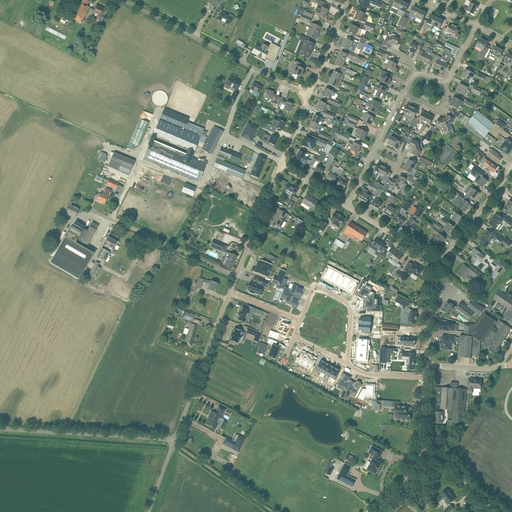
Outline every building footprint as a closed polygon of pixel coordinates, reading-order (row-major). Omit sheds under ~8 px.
[(89,2),(85,0),(83,0),(74,17),(82,20),(88,7),(86,6),(89,2)] [(213,0),(211,5),(219,9),(223,0),(213,0)] [(369,0),(362,0),(360,7),(366,9),(369,3),(370,4),(371,1),(369,0)] [(391,11),(396,14),(402,1),(400,0),(400,1),(398,0),(395,0),(392,6),(393,7),(391,11)] [(405,13),(409,4),(409,5),(405,3),(402,1),(396,14),(397,14),(398,12),(400,13),(402,11),(405,13)] [(468,9),(464,6),(462,10),(466,12),(467,11),(473,14),(477,7),(471,3),(468,9)] [(103,18),(102,17),(106,10),(96,5),(92,12),(94,17),(96,19),(95,20),(100,23),(100,22),(102,22),(103,18)] [(318,6),(315,14),(320,16),(325,18),(328,10),(324,8),(323,8),(318,6)] [(410,15),(415,17),(419,9),(417,8),(417,9),(414,7),(413,7),(410,15)] [(301,9),(297,18),(300,19),(300,20),(310,23),(312,18),(303,15),(304,11),(301,9)] [(415,17),(422,21),(426,13),(426,12),(426,13),(422,11),(419,9),(415,17)] [(361,22),(365,23),(366,22),(369,15),(358,11),(355,19),(361,22)] [(220,15),(217,20),(221,22),(221,21),(229,25),(231,20),(232,19),(233,16),(229,14),(228,16),(221,13),(220,15)] [(433,26),(436,17),(434,16),(434,17),(431,15),(425,26),(425,27),(426,27),(431,29),(433,26)] [(440,19),(436,17),(433,26),(440,29),(443,21),(439,19),(440,19)] [(409,19),(405,18),(401,26),(400,30),(402,30),(403,28),(404,28),(409,19)] [(373,31),(375,26),(366,22),(365,23),(364,27),(366,28),(372,30),(373,31)] [(312,24),(307,36),(313,39),(313,38),(316,39),(321,28),(312,24)] [(443,29),(451,33),(455,26),(451,24),(450,27),(448,26),(447,28),(444,26),(443,29)] [(352,25),(349,32),(359,37),(362,29),(352,25)] [(455,26),(451,33),(459,37),(461,34),(458,33),(459,31),(457,30),(458,28),(455,26)] [(397,28),(396,30),(402,33),(401,35),(400,39),(402,40),(404,37),(406,34),(406,33),(403,31),(402,30),(400,30),(397,28)] [(392,45),(387,33),(386,33),(388,39),(385,40),(383,46),(389,49),(391,46),(392,45)] [(400,40),(396,38),(397,35),(393,34),(388,36),(387,33),(392,45),(394,45),(397,46),(400,40)] [(299,55),(308,58),(314,45),(310,43),(307,42),(308,39),(300,36),(299,40),(302,41),(304,42),(299,55)] [(410,46),(408,51),(414,54),(417,49),(420,50),(422,45),(424,41),(418,38),(415,45),(411,43),(410,46)] [(354,52),(357,44),(346,39),(343,47),(354,52)] [(483,60),(489,48),(486,47),(488,43),(480,39),(476,47),(482,50),(477,57),(483,60)] [(362,51),(365,44),(360,41),(357,48),(362,51)] [(439,50),(443,52),(445,47),(439,44),(440,43),(436,41),(435,46),(437,47),(440,49),(439,50)] [(253,51),(252,53),(259,56),(260,56),(259,57),(261,58),(261,57),(264,59),(264,58),(267,59),(270,54),(276,58),(280,48),(274,45),(271,51),(268,49),(268,48),(267,47),(265,46),(264,45),(264,46),(263,45),(263,46),(262,46),(262,48),(261,50),(256,47),(255,47),(254,49),(255,49),(253,51)] [(495,58),(497,60),(498,59),(499,59),(499,58),(503,51),(495,47),(490,57),(495,59),(495,58)] [(422,52),(418,60),(424,62),(430,50),(427,49),(425,53),(422,52)] [(430,50),(424,62),(429,65),(433,57),(434,58),(436,55),(432,53),(432,51),(430,50)] [(341,52),(338,59),(345,62),(347,59),(350,60),(350,59),(360,63),(362,58),(348,52),(347,54),(341,52)] [(445,57),(446,55),(447,54),(444,52),(442,56),(443,56),(442,58),(438,56),(436,59),(437,59),(433,67),(439,70),(445,57)] [(445,57),(439,70),(444,73),(448,65),(445,63),(447,58),(445,57)] [(493,64),(492,64),(490,68),(493,69),(496,70),(502,59),(499,58),(499,59),(498,59),(497,60),(497,61),(496,60),(493,64)] [(347,67),(344,66),(345,62),(338,59),(336,65),(346,70),(347,67)] [(291,68),(295,70),(292,77),(296,79),(297,76),(301,77),(304,69),(300,68),(302,64),(294,61),(291,68)] [(397,64),(389,61),(387,66),(384,64),(382,68),(385,70),(386,69),(395,73),(397,70),(395,69),(397,64)] [(382,78),(380,81),(389,85),(391,81),(390,81),(391,79),(386,76),(388,73),(389,74),(389,73),(382,70),(379,77),(382,78)] [(465,70),(462,77),(469,81),(471,77),(473,79),(475,75),(465,70)] [(342,82),(344,76),(340,74),(334,71),(331,78),(342,82)] [(489,78),(479,72),(477,76),(485,80),(488,81),(489,78)] [(365,76),(361,83),(366,85),(370,78),(369,78),(367,77),(365,76)] [(237,90),(241,82),(236,79),(236,81),(229,77),(224,87),(229,90),(230,87),(237,90)] [(342,82),(331,78),(329,84),(335,87),(339,89),(342,82)] [(250,90),(259,95),(262,87),(257,85),(258,84),(254,82),(250,90)] [(375,86),(374,89),(385,94),(388,89),(383,87),(379,85),(380,84),(377,82),(375,86)] [(361,83),(358,90),(363,92),(366,85),(361,83)] [(459,86),(456,91),(464,95),(466,92),(469,93),(471,90),(468,88),(460,84),(459,85),(460,85),(459,87),(459,86)] [(241,98),(245,100),(250,91),(246,89),(241,98)] [(326,89),(323,96),(329,99),(331,99),(331,98),(333,95),(334,96),(335,93),(332,91),(326,89)] [(374,89),(370,96),(371,96),(377,99),(378,98),(382,100),(383,98),(385,98),(386,95),(385,95),(385,94),(374,89)] [(265,97),(263,101),(267,102),(268,101),(271,102),(278,105),(279,103),(281,98),(275,96),(275,95),(273,94),(274,92),(267,90),(266,95),(265,97)] [(453,97),(450,105),(457,109),(456,111),(459,113),(462,107),(462,106),(463,102),(453,97)] [(333,99),(331,104),(340,107),(342,103),(333,99)] [(368,101),(367,103),(378,109),(381,103),(376,101),(373,99),(371,102),(368,101)] [(285,106),(283,110),(289,112),(292,104),(282,100),(280,104),(285,106)] [(321,114),(327,117),(333,119),(335,115),(324,111),(325,108),(329,110),(331,106),(320,102),(317,109),(322,111),(321,114)] [(367,103),(366,106),(369,107),(368,110),(371,112),(376,114),(378,109),(367,103)] [(404,111),(403,112),(406,114),(405,117),(408,118),(413,107),(407,104),(404,111)] [(413,107),(408,118),(410,119),(411,116),(414,118),(416,114),(418,109),(413,107)] [(198,134),(197,135),(160,120),(154,134),(195,151),(204,129),(187,122),(189,119),(164,108),(160,118),(198,134)] [(139,118),(145,120),(146,118),(151,119),(153,115),(142,111),(139,118)] [(419,118),(419,120),(422,121),(420,124),(423,125),(428,114),(423,111),(420,116),(419,118)] [(483,140),(484,139),(491,144),(495,140),(488,133),(495,125),(478,111),(471,119),(469,118),(463,126),(483,140)] [(365,118),(363,122),(370,126),(374,118),(364,113),(362,117),(365,118)] [(428,114),(423,125),(425,126),(427,123),(430,125),(432,121),(434,117),(428,114)] [(315,115),(312,122),(322,127),(322,125),(318,124),(320,121),(323,123),(325,119),(315,115)] [(358,119),(352,116),(351,117),(347,115),(345,119),(356,124),(358,119)] [(452,124),(455,119),(446,115),(445,118),(442,119),(447,130),(448,132),(449,132),(448,130),(450,129),(449,125),(451,124),(451,123),(452,124)] [(333,119),(327,117),(325,121),(335,125),(336,124),(338,125),(339,122),(333,119)] [(262,128),(274,134),(276,129),(274,128),(275,127),(276,127),(282,130),(285,122),(279,120),(274,118),(272,121),(273,122),(272,126),(271,125),(265,123),(263,128),(262,128)] [(447,130),(442,119),(439,118),(436,125),(442,128),(443,128),(445,133),(448,132),(447,130)] [(129,142),(139,146),(149,123),(139,119),(129,142)] [(356,124),(345,119),(344,122),(348,123),(347,124),(355,128),(356,124)] [(495,124),(503,130),(504,129),(503,129),(506,126),(498,120),(497,121),(496,124),(495,123),(495,124)] [(248,122),(241,136),(251,141),(252,140),(251,139),(253,134),(255,135),(258,128),(248,123),(248,122)] [(322,127),(312,122),(309,128),(319,132),(322,127)] [(202,149),(212,154),(224,131),(215,125),(202,149)] [(359,134),(357,138),(364,141),(367,133),(358,128),(356,133),(359,134)] [(337,131),(335,135),(350,142),(354,143),(357,144),(359,141),(337,131)] [(405,142),(410,133),(407,131),(406,134),(403,139),(402,138),(400,141),(397,139),(393,147),(398,150),(402,142),(405,144),(405,143),(405,142)] [(274,145),(278,138),(272,135),(268,133),(266,132),(264,136),(270,139),(268,142),(274,145)] [(423,146),(422,144),(418,145),(418,143),(413,141),(413,140),(411,138),(413,134),(410,133),(405,142),(405,143),(409,145),(408,146),(412,148),(412,150),(422,146),(423,146)] [(329,141),(322,138),(316,135),(314,139),(318,141),(317,143),(320,144),(320,142),(321,143),(327,145),(327,144),(327,143),(329,141)] [(387,144),(393,147),(397,139),(391,136),(387,144)] [(316,143),(316,141),(306,137),(302,145),(313,150),(316,143)] [(450,145),(454,147),(460,139),(457,137),(450,145)] [(491,144),(484,139),(483,140),(480,143),(488,149),(491,144)] [(500,149),(508,154),(511,148),(511,147),(511,146),(511,144),(506,140),(505,142),(500,149)] [(151,141),(143,159),(199,182),(206,163),(151,141)] [(347,144),(345,148),(358,154),(361,146),(357,144),(354,143),(350,142),(349,145),(347,144)] [(328,155),(333,147),(327,144),(327,145),(317,160),(322,162),(327,154),(328,155)] [(411,154),(418,157),(420,152),(420,150),(423,149),(423,146),(422,146),(412,150),(413,151),(411,154)] [(447,149),(441,157),(446,160),(452,152),(454,154),(456,151),(453,148),(452,149),(449,146),(446,149),(447,149)] [(245,170),(224,161),(225,158),(238,163),(241,156),(221,148),(213,168),(241,179),(245,170)] [(491,149),(487,155),(498,164),(501,159),(497,155),(497,154),(491,149)] [(299,151),(296,159),(302,162),(302,163),(308,166),(309,164),(313,166),(317,160),(313,158),(311,161),(304,158),(306,154),(299,151)] [(129,171),(133,161),(114,153),(110,163),(123,168),(121,173),(127,175),(129,171)] [(258,155),(250,175),(258,178),(266,158),(258,155)] [(327,170),(333,160),(330,157),(325,165),(324,164),(321,168),(318,166),(316,168),(315,168),(313,171),(318,174),(318,173),(321,175),(325,169),(327,170)] [(408,159),(405,165),(413,169),(416,163),(408,159)] [(337,162),(333,160),(327,170),(330,172),(332,170),(337,162)] [(494,173),(497,168),(491,163),(490,163),(488,162),(485,166),(494,173)] [(370,171),(375,174),(374,174),(378,176),(379,174),(383,166),(380,164),(379,166),(377,164),(374,170),(371,169),(370,171)] [(413,169),(405,165),(403,170),(410,174),(413,169)] [(383,166),(379,174),(384,176),(382,181),(386,183),(389,178),(386,177),(389,171),(387,170),(388,168),(383,166)] [(474,181),(483,188),(487,181),(482,177),(485,174),(475,166),(472,171),(469,168),(468,169),(470,171),(471,174),(477,178),(474,181)] [(336,172),(332,170),(330,172),(327,178),(327,179),(327,180),(329,181),(330,181),(334,183),(338,177),(339,177),(344,169),(340,167),(336,172)] [(396,180),(399,189),(400,189),(402,195),(405,194),(406,193),(405,189),(408,188),(406,184),(404,184),(407,179),(400,176),(398,179),(396,180)] [(346,179),(343,177),(337,185),(344,190),(349,182),(346,180),(346,179)] [(397,190),(399,189),(396,180),(395,180),(392,178),(389,185),(393,187),(394,188),(397,187),(397,190)] [(116,189),(118,184),(109,180),(107,185),(116,189)] [(192,195),(194,186),(182,183),(180,192),(192,195)] [(377,192),(379,188),(374,186),(371,184),(369,183),(367,187),(377,192)] [(387,191),(389,186),(386,184),(383,190),(386,192),(387,192),(391,194),(387,191)] [(283,204),(281,205),(285,208),(290,211),(296,202),(298,199),(294,196),(298,190),(295,188),(294,189),(288,185),(282,193),(287,197),(284,202),(288,204),(286,206),(283,204)] [(468,195),(470,196),(474,199),(479,193),(473,188),(469,186),(464,192),(468,195)] [(104,195),(100,194),(97,200),(105,203),(107,197),(108,195),(109,196),(111,191),(105,188),(103,193),(104,194),(104,195)] [(366,194),(368,191),(365,189),(358,199),(366,203),(370,197),(366,194)] [(395,197),(391,194),(389,196),(386,201),(391,204),(395,197)] [(303,200),(302,199),(300,204),(301,205),(301,206),(308,210),(307,212),(309,212),(311,214),(312,215),(317,207),(319,203),(314,200),(313,201),(309,198),(306,196),(304,200),(303,200)] [(453,204),(464,212),(467,208),(470,204),(459,196),(453,204)] [(376,198),(374,201),(372,206),(374,207),(373,208),(378,211),(382,204),(379,202),(380,200),(376,198)] [(402,226),(406,220),(408,218),(407,214),(405,214),(411,204),(407,201),(400,211),(401,211),(394,221),(402,226)] [(503,209),(507,212),(510,214),(511,211),(511,202),(509,201),(503,209)] [(296,202),(290,211),(291,211),(294,213),(299,205),(296,202)] [(389,204),(386,210),(383,215),(386,216),(387,215),(391,217),(395,210),(392,208),(393,206),(389,204)] [(76,208),(75,207),(75,208),(71,206),(69,210),(67,209),(62,221),(67,223),(69,218),(67,217),(68,215),(75,217),(78,209),(76,208)] [(419,218),(425,210),(420,206),(414,215),(411,219),(412,219),(409,223),(405,228),(412,233),(416,228),(416,227),(418,224),(418,223),(415,222),(418,218),(419,218)] [(442,215),(444,218),(447,214),(440,209),(438,212),(442,215)] [(277,217),(274,222),(277,223),(276,225),(274,227),(277,229),(278,229),(279,229),(280,228),(280,227),(281,228),(286,218),(287,219),(289,215),(286,213),(283,212),(279,210),(276,216),(277,217)] [(459,219),(461,217),(458,214),(457,214),(455,212),(452,210),(450,213),(453,216),(451,219),(456,223),(457,222),(457,223),(458,223),(460,221),(460,220),(459,219)] [(290,220),(301,226),(305,220),(292,212),(290,216),(292,217),(290,220)] [(332,223),(336,226),(337,224),(340,226),(340,227),(345,219),(341,216),(338,214),(338,215),(335,213),(335,212),(330,220),(333,222),(332,223)] [(489,223),(493,226),(496,228),(499,224),(500,224),(503,219),(497,214),(494,218),(493,218),(489,223)] [(444,218),(442,215),(440,217),(442,219),(440,222),(445,226),(443,229),(449,233),(454,227),(443,219),(444,218)] [(71,228),(51,264),(80,280),(94,254),(79,246),(80,244),(87,247),(99,225),(92,222),(87,230),(84,228),(83,230),(73,225),(71,228)] [(319,229),(323,232),(328,224),(324,222),(319,229)] [(350,222),(348,226),(344,233),(354,239),(356,237),(362,241),(367,233),(350,222)] [(435,227),(434,228),(431,231),(435,234),(429,241),(435,246),(437,244),(440,246),(445,238),(439,234),(441,232),(435,227)] [(480,241),(484,244),(487,246),(494,236),(488,231),(484,237),(483,236),(480,241)] [(110,234),(107,240),(112,243),(110,247),(112,248),(113,248),(116,243),(118,239),(110,234)] [(496,238),(502,243),(509,248),(511,244),(499,235),(496,238)] [(336,238),(333,243),(342,248),(344,244),(336,238)] [(371,241),(367,245),(377,252),(375,255),(378,256),(374,262),(377,264),(387,250),(384,248),(386,245),(385,246),(380,242),(380,241),(376,238),(374,243),(371,241)] [(213,240),(211,246),(225,252),(226,250),(225,250),(225,251),(222,249),(224,244),(213,240)] [(102,248),(97,257),(105,261),(110,252),(102,248)] [(392,249),(389,253),(386,255),(392,260),(397,264),(399,261),(402,257),(392,249)] [(480,262),(484,256),(475,249),(468,259),(470,261),(471,261),(474,263),(477,259),(480,262)] [(225,257),(227,258),(224,265),(232,268),(237,256),(229,253),(225,252),(224,255),(225,257)] [(500,272),(504,266),(495,258),(491,264),(496,268),(494,270),(491,275),(495,278),(499,272),(500,272)] [(265,276),(269,264),(258,260),(254,272),(265,276)] [(418,277),(423,270),(417,266),(417,265),(414,262),(411,266),(408,264),(404,270),(411,274),(412,273),(418,277)] [(457,273),(462,277),(465,280),(467,278),(469,279),(475,278),(477,280),(481,274),(469,265),(472,268),(470,270),(463,264),(457,273)] [(329,268),(323,278),(329,281),(334,271),(329,268)] [(286,272),(280,269),(277,277),(274,276),(271,282),(280,285),(286,272)] [(394,276),(399,279),(402,273),(397,270),(394,276)] [(334,271),(329,281),(335,284),(340,274),(334,271)] [(340,274),(335,284),(340,287),(346,277),(340,274)] [(346,277),(340,287),(346,290),(351,280),(346,277)] [(210,285),(208,290),(214,292),(218,284),(207,280),(203,279),(199,278),(195,288),(200,289),(202,282),(206,283),(210,285)] [(254,292),(258,294),(261,287),(265,288),(265,287),(266,287),(268,282),(259,279),(257,283),(257,284),(257,285),(250,283),(247,290),(250,291),(250,292),(253,293),(254,292)] [(351,280),(346,290),(352,293),(357,283),(351,280)] [(363,280),(357,291),(360,292),(358,296),(363,298),(365,299),(375,294),(365,288),(368,282),(363,280)] [(283,290),(283,291),(299,297),(297,296),(299,293),(301,294),(303,289),(297,287),(298,286),(293,284),(291,289),(285,287),(283,290)] [(283,291),(281,295),(287,297),(286,300),(285,303),(292,305),(292,306),(293,304),(296,305),(297,305),(298,300),(299,300),(298,300),(299,297),(283,291)] [(502,319),(511,325),(511,307),(511,306),(511,299),(502,293),(499,291),(493,299),(508,309),(502,319)] [(364,301),(364,307),(368,307),(368,310),(382,311),(382,307),(374,307),(374,302),(375,294),(365,299),(365,302),(364,301)] [(394,301),(402,306),(404,306),(406,301),(411,304),(412,304),(397,296),(396,296),(394,301)] [(484,309),(472,300),(467,306),(475,313),(479,316),(484,309)] [(461,302),(456,308),(448,302),(447,303),(445,305),(446,305),(442,310),(442,309),(441,310),(445,314),(446,313),(449,316),(450,314),(454,316),(456,313),(469,322),(475,313),(467,306),(461,302)] [(247,305),(245,309),(241,308),(240,312),(239,311),(237,315),(238,315),(237,319),(244,322),(249,311),(259,315),(261,311),(247,305)] [(413,312),(413,311),(414,311),(409,309),(406,307),(407,308),(407,318),(402,317),(401,323),(416,324),(416,320),(417,320),(417,319),(416,319),(417,317),(417,318),(417,317),(417,312),(417,313),(413,312)] [(499,318),(490,312),(486,309),(474,324),(473,325),(471,356),(481,356),(482,344),(483,345),(500,319),(499,318)] [(184,318),(192,321),(194,315),(186,312),(184,318)] [(270,314),(267,324),(274,327),(278,317),(270,314)] [(359,319),(359,325),(370,325),(371,317),(363,317),(363,319),(359,319)] [(502,320),(500,319),(483,345),(490,350),(489,351),(494,354),(511,329),(501,322),(502,320)] [(442,320),(442,321),(441,330),(454,330),(455,323),(449,323),(450,321),(446,321),(446,320),(442,320)] [(185,328),(183,333),(187,335),(185,344),(186,344),(191,346),(197,324),(192,323),(190,322),(189,325),(190,325),(189,329),(185,328)] [(270,331),(268,336),(277,340),(279,334),(285,336),(286,333),(288,330),(287,330),(289,325),(281,322),(276,333),(270,331)] [(473,325),(474,324),(464,323),(463,327),(465,328),(464,336),(460,336),(460,338),(455,337),(449,336),(449,337),(442,336),(441,349),(450,350),(451,344),(455,344),(455,341),(459,341),(458,358),(471,358),(471,356),(473,325)] [(359,325),(358,330),(362,330),(362,333),(370,333),(370,325),(359,325)] [(238,341),(239,341),(242,336),(245,337),(246,334),(242,332),(234,328),(229,340),(230,341),(230,342),(234,344),(235,343),(237,344),(238,341)] [(253,341),(258,343),(261,333),(253,330),(251,335),(255,336),(253,341)] [(401,337),(400,345),(405,345),(405,346),(412,347),(412,346),(415,346),(415,338),(410,337),(410,338),(401,337)] [(269,339),(267,343),(273,345),(268,356),(275,359),(279,347),(276,346),(277,342),(269,339)] [(259,343),(256,349),(263,352),(265,345),(259,343)] [(381,347),(379,363),(386,364),(386,363),(389,363),(389,356),(387,356),(388,348),(381,347)] [(304,366),(309,356),(308,355),(308,354),(305,352),(304,353),(303,353),(300,359),(297,357),(294,364),(297,366),(298,363),(304,366)] [(399,353),(398,359),(408,359),(407,365),(407,369),(414,370),(414,365),(414,362),(415,354),(408,353),(402,353),(399,353)] [(315,359),(314,358),(314,357),(311,356),(310,356),(309,356),(304,366),(309,368),(308,372),(311,373),(315,367),(311,365),(315,359)] [(320,361),(315,370),(320,373),(325,364),(320,361)] [(325,364),(320,373),(325,375),(329,367),(325,364)] [(329,367),(325,375),(329,378),(334,369),(329,367)] [(334,369),(329,378),(335,380),(339,372),(334,369)] [(341,379),(338,384),(344,388),(343,390),(343,391),(341,394),(339,398),(343,400),(352,381),(350,380),(351,378),(345,375),(343,380),(341,379)] [(469,384),(469,388),(469,392),(473,392),(481,392),(481,389),(481,385),(481,380),(469,379),(469,384)] [(352,381),(343,400),(344,398),(347,400),(350,395),(351,391),(357,394),(362,384),(361,384),(361,383),(357,381),(356,383),(352,381)] [(403,382),(390,381),(390,385),(398,385),(397,392),(411,393),(411,390),(410,390),(410,386),(403,386),(403,382)] [(363,389),(358,399),(363,401),(366,397),(373,397),(374,386),(367,385),(366,390),(363,389)] [(452,410),(454,388),(437,387),(436,405),(441,405),(440,409),(452,410)] [(466,389),(454,388),(452,410),(451,423),(451,426),(458,427),(460,424),(466,414),(464,414),(464,411),(466,389)] [(411,395),(411,393),(397,392),(397,400),(402,401),(402,399),(409,399),(410,395),(411,395)] [(212,412),(206,424),(213,427),(219,417),(221,418),(225,409),(219,406),(215,413),(212,412)] [(399,411),(398,419),(409,420),(410,412),(406,411),(406,407),(396,406),(396,411),(399,411)] [(435,418),(436,418),(435,423),(443,423),(443,412),(435,412),(435,418)] [(235,442),(232,441),(229,447),(238,452),(245,439),(239,436),(235,442)] [(380,457),(382,451),(372,446),(368,453),(371,455),(369,458),(372,460),(367,470),(375,474),(377,470),(378,470),(380,467),(379,467),(381,463),(377,460),(378,458),(379,458),(380,457)] [(352,487),(356,480),(346,475),(350,466),(345,463),(337,479),(352,487)] [(329,475),(333,469),(327,466),(324,472),(329,475)] [(455,499),(448,489),(440,495),(436,498),(438,502),(443,499),(448,505),(455,499)]
